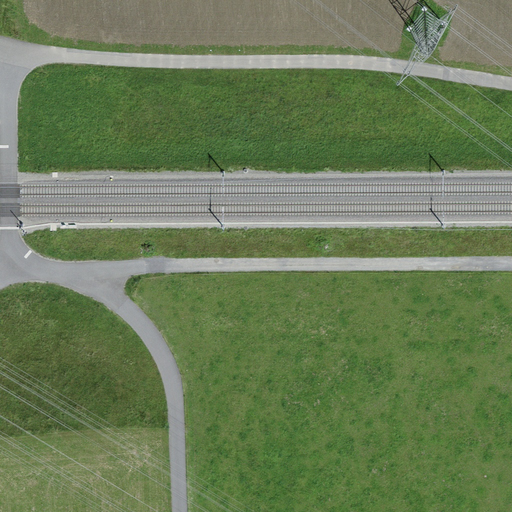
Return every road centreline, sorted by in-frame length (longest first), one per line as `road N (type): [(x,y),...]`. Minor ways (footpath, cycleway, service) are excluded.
road 1 (track): [(511,85),(364,63),(10,58)]
road 2 (track): [(511,268),(228,269),(131,277),(96,291)]
road 3 (track): [(10,58),(5,208),(15,235),(58,275),(96,291)]
road 4 (track): [(96,291),(141,325),(166,363),(174,511)]
